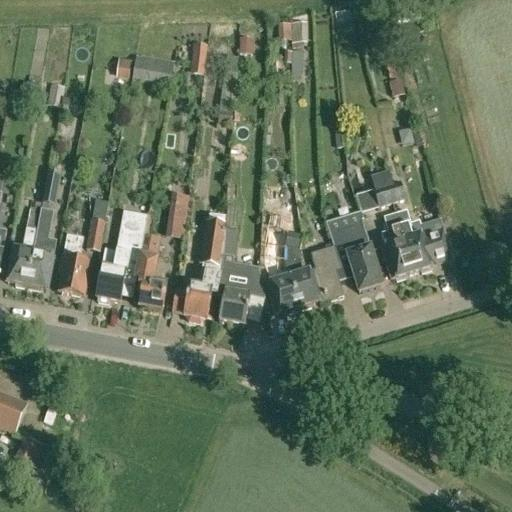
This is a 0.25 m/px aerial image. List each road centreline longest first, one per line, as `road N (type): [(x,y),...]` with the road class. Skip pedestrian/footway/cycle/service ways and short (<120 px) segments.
road 1 (unclassified): [(255,376),(511,287)]
road 2 (unclassified): [(511,424),(255,376)]
road 3 (residential): [(255,376),(0,325)]
road 4 (unclassified): [(469,511),(255,376)]
